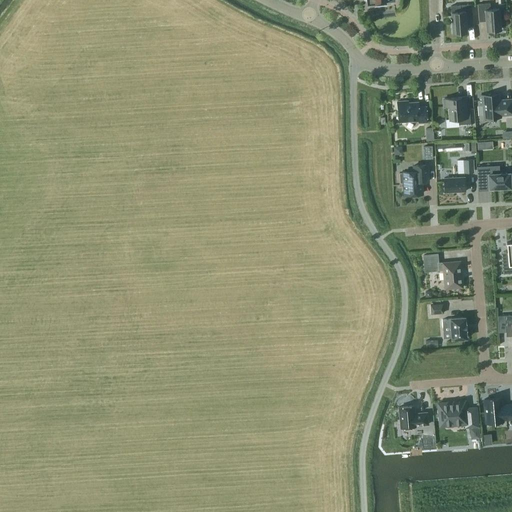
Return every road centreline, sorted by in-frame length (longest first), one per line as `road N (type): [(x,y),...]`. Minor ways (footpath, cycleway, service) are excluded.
road 1 (unclassified): [(357,58),(355,189),(399,268),(404,294),(402,331),(361,452),(364,511)]
road 2 (residential): [(487,380),(474,226)]
